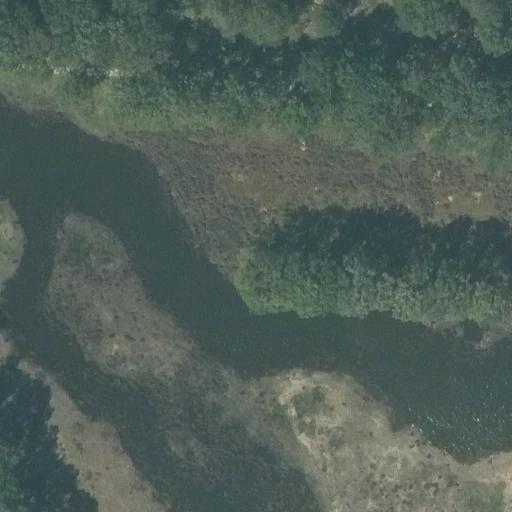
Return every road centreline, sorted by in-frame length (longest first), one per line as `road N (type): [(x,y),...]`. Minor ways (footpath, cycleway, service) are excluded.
road 1 (track): [(0,57),(511,102)]
road 2 (unknown): [(313,0),(380,25),(511,54)]
